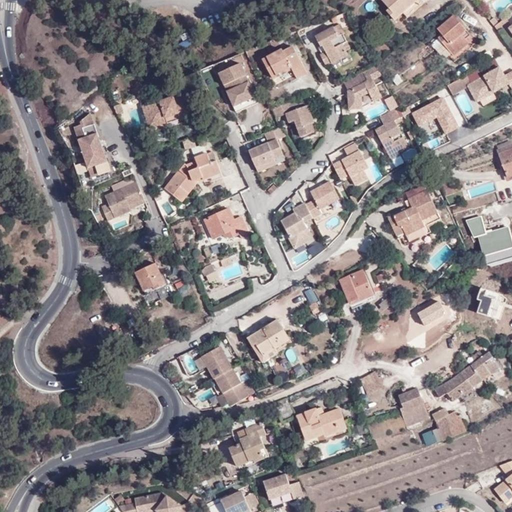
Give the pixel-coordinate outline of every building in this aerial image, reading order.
[(380,0),(389,9),(387,11),(394,19),(415,0),(380,0)] [(454,16),(436,28),(439,31),(443,36),(439,40),(450,53),(448,55),(453,61),(471,46),(467,42),(459,32),(464,28),(454,16)] [(337,24),(334,26),(338,35),(343,33),(337,24)] [(338,35),(334,26),(314,36),(319,47),(322,46),(325,52),(320,54),(325,64),(329,62),(330,64),(348,55),(343,44),(347,42),(343,33),(338,35)] [(472,37),(464,28),(459,32),(467,42),(472,37)] [(443,36),(439,31),(428,40),(432,45),(439,40),(443,36)] [(289,64),(291,67),(296,78),(307,73),(293,46),(283,51),(282,49),(262,59),(272,78),(280,73),(278,70),(289,64)] [(257,102),(240,63),(218,73),(235,112),(257,102)] [(280,73),(291,67),(289,64),(278,70),(280,73)] [(363,72),(365,75),(377,69),(376,65),(363,72)] [(495,92),(510,83),(511,86),(511,72),(506,76),(501,67),(472,83),(479,97),(493,89),(495,92)] [(373,79),(381,75),(377,69),(365,75),(368,80),(349,90),(349,109),(359,108),(382,96),(373,79)] [(479,97),(472,83),(469,85),(478,102),(495,92),(493,89),(479,97)] [(172,97),(166,99),(142,106),(147,123),(177,112),(191,116),(195,99),(174,94),(172,97)] [(446,135),(460,128),(444,97),(412,113),(419,127),(437,119),(446,135)] [(120,104),(115,106),(118,114),(123,112),(120,104)] [(293,110),(290,104),(276,108),(280,116),(286,113),(289,123),(295,121),(299,137),(314,132),(311,123),(313,122),(307,105),(293,110)] [(276,108),(275,106),(270,107),(275,117),(280,116),(276,108)] [(381,122),(398,113),(395,108),(378,117),(381,122)] [(91,112),(81,122),(81,124),(75,127),(79,140),(89,168),(92,178),(111,171),(108,161),(98,133),(91,112)] [(177,112),(147,123),(149,128),(167,121),(168,123),(181,119),(189,121),(191,116),(177,112)] [(400,117),(398,113),(381,122),(383,126),(379,128),(380,130),(375,132),(388,158),(408,147),(394,120),(400,117)] [(264,133),(266,138),(282,131),(280,127),(264,133)] [(282,131),(266,138),(268,142),(249,150),(257,172),(269,167),(267,160),(274,158),(283,154),(277,139),(285,136),(282,131)] [(496,147),(498,152),(511,146),(511,142),(496,147)] [(511,146),(498,152),(507,177),(511,174),(511,146)] [(368,178),(364,169),(361,162),(365,161),(360,152),(343,160),(354,184),(368,178)] [(219,153),(212,155),(215,165),(222,163),(219,153)] [(215,165),(212,155),(199,158),(200,162),(191,165),(188,163),(170,183),(176,189),(173,193),(183,201),(200,182),(206,181),(225,176),(222,163),(215,165)] [(267,160),(269,167),(277,164),(274,158),(267,160)] [(332,165),(340,179),(347,177),(340,161),(332,165)] [(227,181),(225,176),(206,181),(207,186),(210,185),(227,181)] [(132,205),(147,198),(139,181),(108,195),(112,203),(105,206),(111,219),(134,209),(134,208),(132,205)] [(230,192),(227,181),(210,185),(213,194),(221,197),(230,192)] [(305,204),(312,218),(322,213),(320,208),(338,198),(330,181),(310,191),(314,199),(305,204)] [(176,189),(170,183),(167,187),(173,193),(176,189)] [(401,240),(427,227),(440,220),(424,191),(407,200),(411,210),(394,219),(393,217),(386,220),(394,234),(401,231),(403,235),(399,237),(401,240)] [(149,201),(147,198),(132,205),(134,208),(149,201)] [(306,221),(312,218),(305,204),(304,202),(293,208),(294,212),(280,219),(285,229),(290,226),(294,233),(289,236),(294,247),(313,238),(306,221)] [(235,222),(231,211),(205,222),(213,239),(224,236),(225,240),(230,239),(232,241),(240,237),(242,241),(248,238),(241,220),(235,222)] [(485,256),(487,265),(511,257),(511,235),(509,227),(487,233),(482,216),(467,221),(475,238),(479,237),(485,256)] [(285,229),(289,236),(294,233),(290,226),(285,229)] [(431,233),(427,227),(401,240),(404,246),(431,233)] [(165,283),(156,262),(136,271),(144,290),(152,286),(153,288),(165,283)] [(218,273),(214,267),(205,271),(207,278),(218,273)] [(371,297),(362,272),(341,280),(349,301),(361,297),(363,300),(371,297)] [(477,300),(473,312),(495,319),(502,298),(497,293),(477,287),(473,299),(477,300)] [(425,326),(447,314),(440,302),(418,313),(425,326)] [(248,334),(252,345),(258,342),(264,356),(289,346),(290,345),(280,320),(248,334)] [(258,342),(252,345),(260,363),(291,350),(289,346),(264,356),(258,342)] [(214,378),(215,381),(233,368),(220,345),(201,356),(213,378),(214,378)] [(465,368),(476,384),(501,368),(489,352),(465,368)] [(233,368),(215,381),(223,393),(228,403),(230,406),(251,394),(245,380),(241,382),(233,368)] [(451,401),(476,384),(465,368),(446,381),(433,388),(439,397),(445,392),(451,401)] [(245,380),(251,394),(256,392),(249,378),(245,380)] [(401,398),(418,392),(417,387),(397,395),(402,406),(399,407),(405,426),(428,417),(422,402),(404,409),(401,398)] [(422,402),(418,392),(401,398),(404,409),(422,402)] [(228,403),(223,393),(216,397),(222,408),(228,403)] [(291,419),(294,412),(290,405),(277,411),(282,423),(291,419)] [(318,415),(316,408),(296,415),(304,440),(323,433),(324,435),(338,430),(335,422),(343,419),(339,407),(323,413),(318,415)] [(365,419),(371,439),(405,428),(400,409),(365,419)] [(436,420),(444,439),(466,432),(459,412),(436,420)] [(338,430),(324,435),(325,439),(347,432),(343,419),(335,422),(338,430)] [(261,421),(243,430),(246,437),(240,440),(240,443),(235,446),(228,448),(237,467),(253,460),(250,454),(264,447),(259,435),(265,432),(261,421)] [(246,437),(243,430),(231,435),(235,446),(240,443),(240,440),(246,437)] [(268,456),(264,447),(250,454),(253,460),(255,462),(268,456)] [(511,460),(499,465),(509,477),(494,490),(505,503),(511,496),(511,460)] [(263,484),(269,501),(290,494),(293,501),(303,497),(298,483),(288,486),(285,476),(263,484)] [(221,503),(225,511),(250,511),(259,507),(253,495),(244,499),(241,494),(221,503)] [(182,511),(180,508),(162,495),(134,501),(135,505),(136,511),(182,511)]
